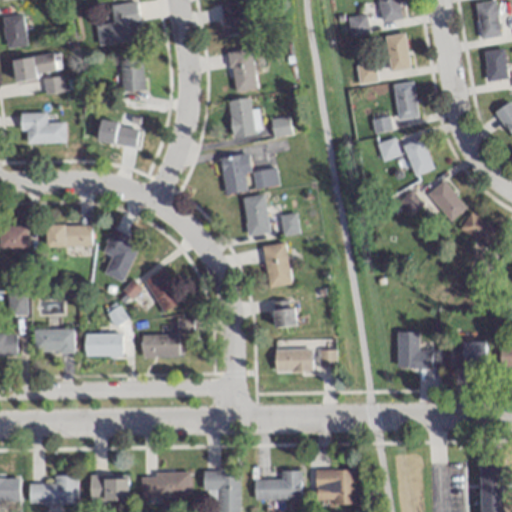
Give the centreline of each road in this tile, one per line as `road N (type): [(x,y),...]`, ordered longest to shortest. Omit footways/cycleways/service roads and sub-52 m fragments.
road 1 (residential): [(0,423),(511,412)]
road 2 (residential): [(0,181),(120,186),(196,233),(226,271),(235,302),(237,417)]
road 3 (residential): [(0,391),(236,387)]
road 4 (residential): [(156,202),(189,102),(178,0)]
road 5 (residential): [(438,0),(460,126),(511,187)]
